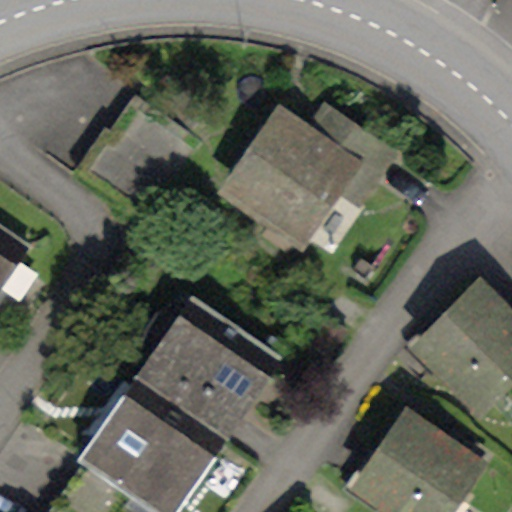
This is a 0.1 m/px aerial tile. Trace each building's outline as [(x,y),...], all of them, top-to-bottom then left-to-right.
[(104,138),(77,175),(144,222),(201,142),(145,102),(114,145),(104,138)] [(316,142),(281,118),(231,188),(300,236),(349,167),(371,182),(390,155),(345,124),(327,150),(316,142)] [(0,285),(29,244),(0,224),(0,285)] [(511,316),(481,286),(420,346),(480,406),(511,374),(511,316)] [(280,357),(193,298),(138,379),(224,438),(254,395),(280,357)] [(326,317),(311,334),(330,350),(345,332),(326,317)] [(112,416),(82,461),(156,511),(173,511),(224,438),(138,379),(112,416)] [(448,441),(412,414),(360,484),(397,511),(444,511),(480,465),(448,441)]
